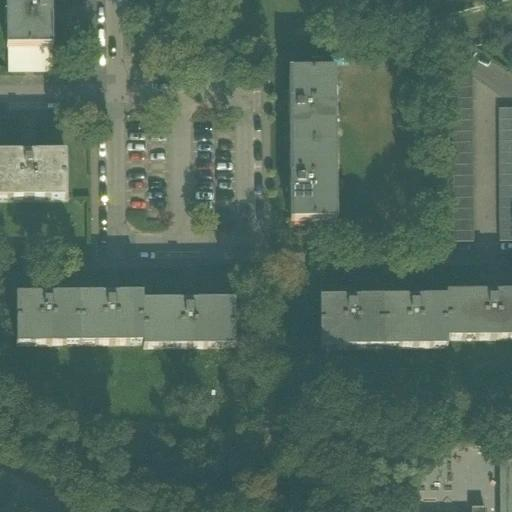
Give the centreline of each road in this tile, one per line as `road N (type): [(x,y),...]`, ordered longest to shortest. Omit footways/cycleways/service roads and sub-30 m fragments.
road 1 (residential): [(119,98),(122,252),(259,249)]
road 2 (residential): [(259,249),(255,95),(119,98)]
road 3 (residential): [(511,87),(399,11),(399,0)]
